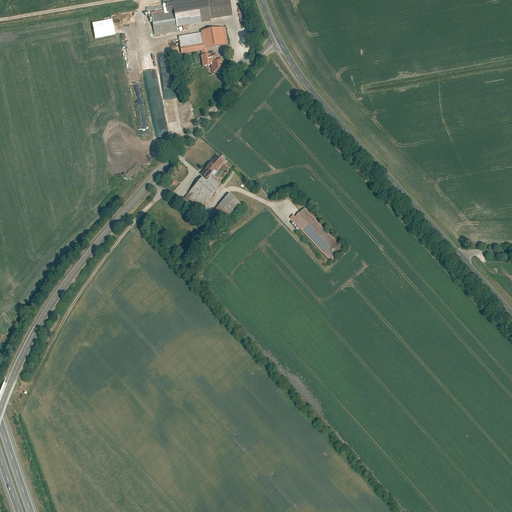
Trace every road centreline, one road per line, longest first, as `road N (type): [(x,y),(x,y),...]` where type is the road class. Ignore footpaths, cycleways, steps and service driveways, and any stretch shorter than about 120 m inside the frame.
road 1 (unclassified): [(0,409),(69,280),(280,43)]
road 2 (tertiary): [(511,314),(320,102),(280,43)]
road 3 (track): [(20,409),(70,305),(161,194),(153,181)]
